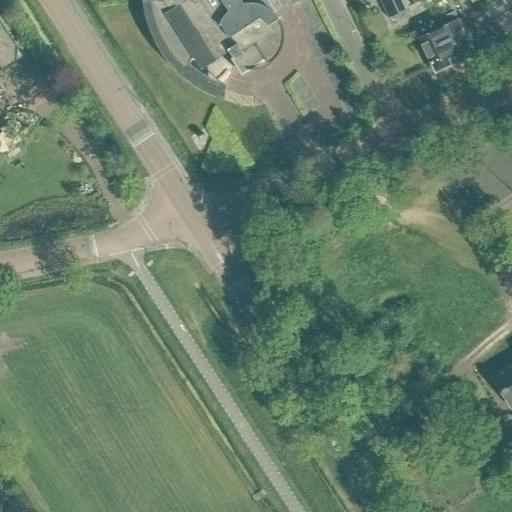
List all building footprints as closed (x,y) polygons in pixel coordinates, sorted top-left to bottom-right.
[(152,0),(151,0),(153,13),(157,26),(162,38),(169,50),(177,60),(187,70),(196,52),(206,66),(230,51),(235,59),(243,54),(244,55),(242,56),(249,68),(250,67),(248,63),(262,54),(266,60),(272,55),(277,47),(279,39),(279,30),(275,22),(269,12),(274,9),(275,10),(276,9),(274,7),(273,8),(267,0),(152,0)] [(410,8),(406,0),(380,0),(389,18),(410,8)] [(454,11),(438,18),(443,28),(419,40),(435,73),(475,54),(454,11)] [(22,16),(6,26),(23,52),(39,42),(22,16)] [(0,69),(20,56),(0,25),(0,69)] [(440,283),(422,253),(423,253),(406,225),(388,237),(390,241),(383,245),(381,241),(373,246),(376,249),(369,254),(366,250),(345,263),(362,290),(363,289),(384,323),(414,305),(411,301),(440,283)] [(511,377),(481,397),(491,413),(490,414),(492,417),(497,414),(495,412),(500,409),(511,426),(511,377)]
